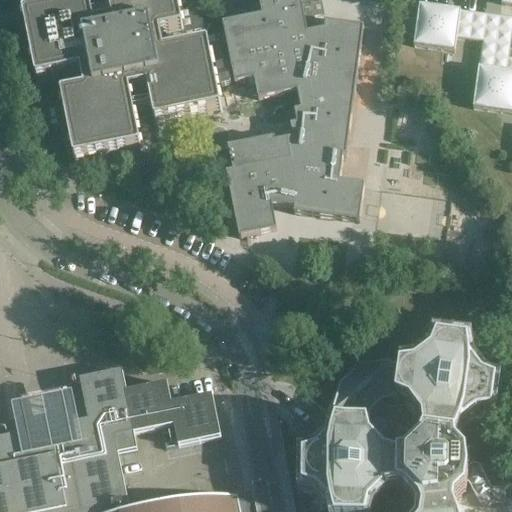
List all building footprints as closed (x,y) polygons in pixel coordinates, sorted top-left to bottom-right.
[(187,52),(183,33),(184,33),(184,32),(183,32),(179,12),(180,12),(180,11),(179,11),(177,0),(37,0),(41,15),(26,18),(25,18),(25,19),(24,20),(24,21),(28,41),(28,42),(33,62),(32,62),(32,63),(33,63),(37,83),(36,84),(37,85),(38,84),(38,85),(38,86),(39,85),(59,81),(60,81),(67,79),(69,79),(73,78),(72,77),(77,76),(77,77),(80,77),(81,77),(81,76),(83,75),(87,95),(85,95),(85,94),(84,95),(81,96),(81,97),(77,98),(76,96),(74,97),(64,99),(63,99),(63,100),(62,100),(62,101),(66,121),(66,122),(66,123),(67,122),(70,143),(70,144),(71,144),(75,164),(74,164),(75,165),(76,165),(76,166),(77,166),(77,165),(89,163),(97,161),(97,162),(98,161),(118,157),(119,157),(140,153),(141,153),(140,152),(142,151),(141,150),(137,130),(137,129),(134,117),(133,117),(132,109),(151,106),(155,126),(155,127),(156,126),(157,128),(158,128),(158,127),(178,123),(173,101),(185,99),(176,55),(187,52)] [(346,160),(363,30),(325,25),(325,32),(317,34),(310,0),(258,0),(262,18),(223,26),(235,86),(245,84),(247,94),(257,92),(258,98),(259,102),(298,94),(302,112),(295,114),(298,127),(291,128),(294,141),(275,145),(274,141),(228,150),(233,174),(226,176),(239,240),(277,233),(272,207),(279,209),(289,210),(294,210),(294,211),(295,211),(294,216),(359,225),(365,187),(340,184),(341,176),(343,159),(346,160)] [(511,0),(502,0),(501,6),(511,7),(511,60),(508,60),(510,48),(511,33),(511,20),(420,7),(416,35),(414,49),(442,52),(455,54),(457,41),(482,44),(478,70),(475,97),(473,111),(511,116),(511,0)] [(216,89),(214,77),(213,75),(213,71),(213,70),(212,70),(208,50),(209,50),(208,49),(207,49),(207,48),(206,48),(206,49),(187,52),(176,55),(185,99),(173,101),(178,123),(178,124),(179,123),(199,119),(200,119),(213,116),(216,115),(219,115),(220,115),(220,114),(221,113),(221,112),(217,92),(217,91),(216,89)] [(230,75),(228,66),(226,65),(222,66),(221,66),(222,69),(223,73),(223,75),(223,76),(230,75)] [(357,281),(359,270),(348,268),(346,280),(357,281)] [(498,494),(499,484),(495,463),(484,454),(475,449),(480,435),(497,423),(511,421),(511,414),(511,389),(502,385),(489,368),(487,354),(457,350),(452,363),(449,366),(442,361),(436,366),(438,373),(435,376),(420,378),(407,372),(406,372),(380,375),(379,375),(360,393),(360,394),(352,419),(356,435),(352,449),(336,464),(323,467),(322,497),(336,501),(340,504),(336,511),(337,511),(486,511),(488,507),(498,494)] [(234,511),(232,497),(157,511),(129,511),(129,508),(139,506),(137,497),(127,500),(115,441),(175,429),(179,449),(221,440),(212,398),(172,407),(167,386),(127,395),(123,374),(80,383),(89,424),(46,432),(0,441),(0,511),(234,511)]
